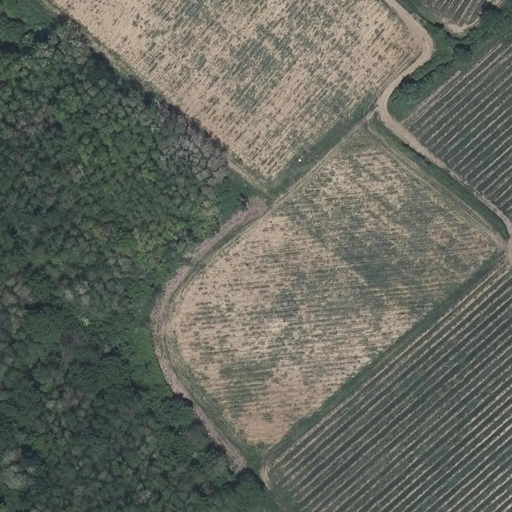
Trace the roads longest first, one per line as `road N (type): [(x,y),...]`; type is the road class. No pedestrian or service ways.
road 1 (track): [(0,421),(35,370),(299,184),(379,109),(511,16)]
road 2 (track): [(391,0),(426,33),(426,47),(423,61),(397,82),(390,121),(502,214),(511,232)]
